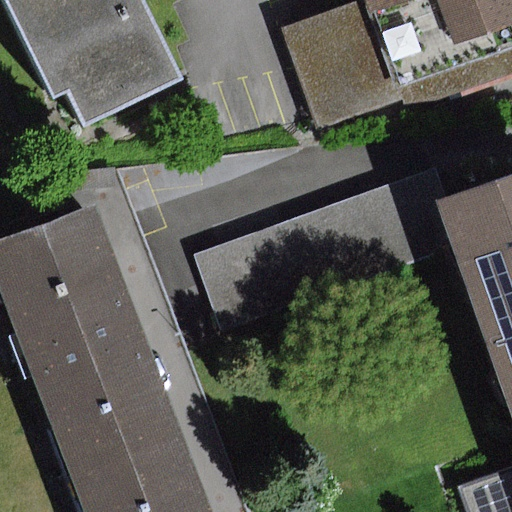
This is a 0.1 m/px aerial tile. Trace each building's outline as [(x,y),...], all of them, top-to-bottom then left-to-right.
[(4,0),(54,103),(68,96),(82,126),(183,79),(143,0),(4,0)] [(397,87),(367,0),(366,0),(285,26),(318,130),(402,103),(397,87)] [(511,48),(511,0),(367,0),(397,87),(511,48)] [(195,257),(220,330),(433,258),(430,250),(452,243),(439,205),(429,177),(195,257)] [(511,178),(439,205),(452,243),(511,410),(511,178)] [(0,242),(0,289),(69,471),(182,428),(99,205),(0,242)] [(214,511),(182,428),(69,471),(85,511),(214,511)] [(511,511),(511,469),(459,487),(467,511),(511,511)]
